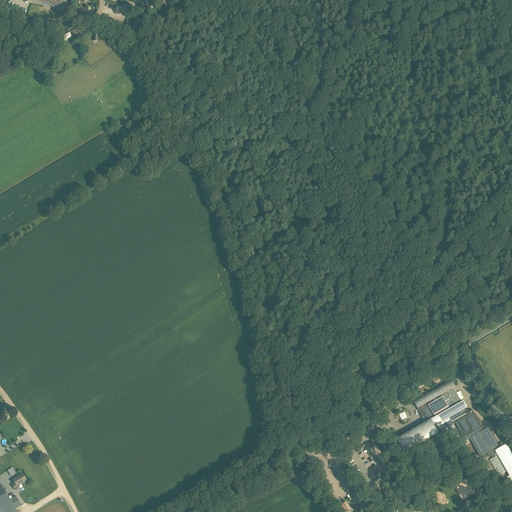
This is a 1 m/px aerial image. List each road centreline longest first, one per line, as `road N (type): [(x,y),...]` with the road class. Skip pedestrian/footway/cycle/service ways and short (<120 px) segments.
road 1 (unclassified): [(193,511),(511,315)]
road 2 (track): [(332,113),(434,281)]
road 3 (track): [(0,246),(134,159)]
road 4 (track): [(0,388),(75,511)]
road 5 (track): [(375,349),(285,456)]
road 6 (track): [(158,63),(225,180)]
road 7 (track): [(261,0),(332,113)]
road 8 (track): [(225,180),(332,113)]
